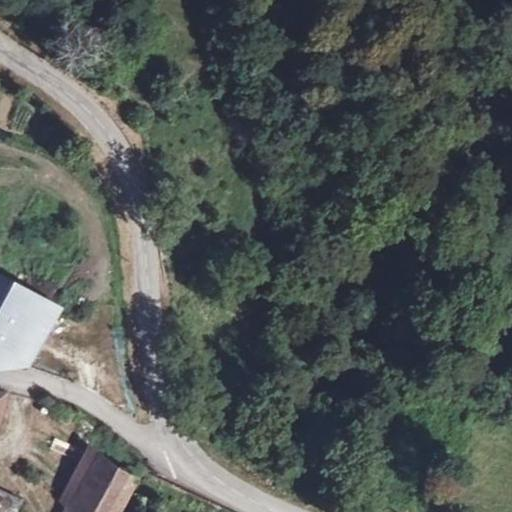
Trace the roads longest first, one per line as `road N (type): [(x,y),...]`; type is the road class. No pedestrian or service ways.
road 1 (tertiary): [(0,46),(61,91),(120,151),(146,244),(166,422),(182,457)]
road 2 (unclassified): [(182,457),(51,382),(0,378)]
